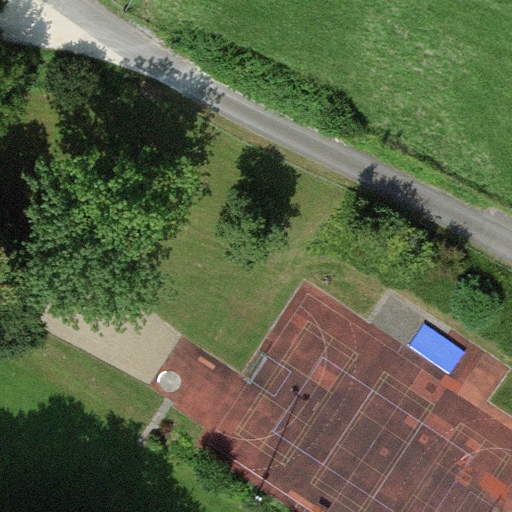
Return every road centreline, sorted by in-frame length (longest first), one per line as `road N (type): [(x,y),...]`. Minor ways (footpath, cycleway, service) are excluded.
road 1 (track): [(68,0),(226,111),(511,249)]
road 2 (track): [(0,31),(139,57)]
